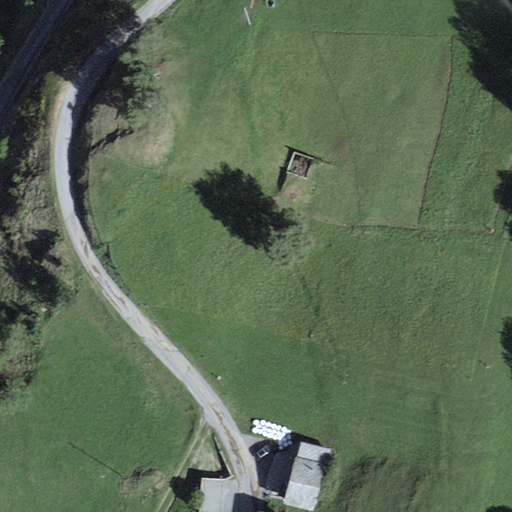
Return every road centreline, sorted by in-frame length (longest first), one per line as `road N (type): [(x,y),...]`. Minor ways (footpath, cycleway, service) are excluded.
road 1 (residential): [(168,0),(87,83),(62,143),(67,206),(94,269),(221,414),(252,480),(249,511)]
road 2 (residential): [(0,114),(69,0)]
